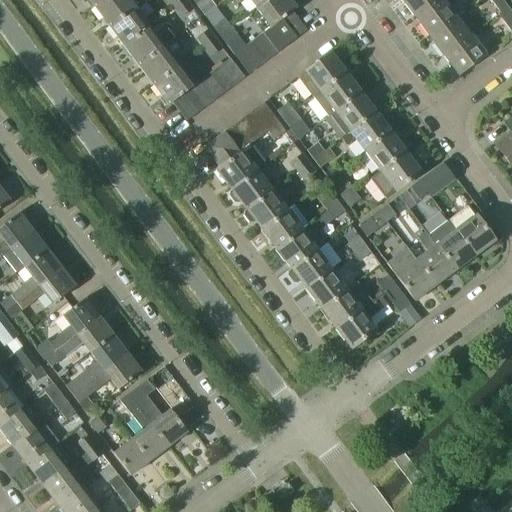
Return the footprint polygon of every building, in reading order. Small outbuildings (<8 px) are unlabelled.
[(134,7),(128,0),(102,0),(94,7),(109,26),(134,7)] [(183,0),(174,8),(182,18),(193,9),(185,0),(183,0)] [(290,0),(265,0),(256,7),(271,28),(273,26),(282,19),(292,12),(296,8),(290,0)] [(401,0),(413,16),(434,0),(401,0)] [(434,0),(413,16),(428,36),(455,16),(447,5),(454,0),(434,0)] [(490,0),(500,13),(508,7),(502,0),(490,0)] [(149,26),(134,7),(109,26),(123,46),(149,26)] [(511,12),(508,7),(500,13),(498,15),(511,33),(511,12)] [(292,12),(282,19),(297,38),(307,30),(292,12)] [(455,16),(428,36),(443,55),(470,35),(455,16)] [(224,18),(213,27),(219,35),(230,27),(224,18)] [(282,19),(273,26),(287,45),(297,38),(282,19)] [(167,30),(157,37),(149,26),(123,46),(138,65),(164,46),(164,47),(174,39),(167,30)] [(271,27),(263,33),(277,53),(287,45),(273,26),(271,28),(271,27)] [(230,27),(219,35),(225,44),(237,35),(230,27)] [(203,47),(215,38),(209,30),(197,39),(203,47)] [(263,33),(253,41),(267,60),(277,53),(263,33)] [(243,48),(245,46),(237,35),(225,44),(234,55),(243,48)] [(470,35),(443,55),(458,76),(485,56),(470,35)] [(221,46),(215,38),(203,47),(209,55),(221,46)] [(245,46),(243,48),(258,67),(267,60),(253,41),(245,46)] [(176,55),(173,58),(164,47),(164,46),(138,65),(153,85),(178,66),(179,67),(183,64),(176,55)] [(243,48),(234,55),(248,74),(258,67),(243,48)] [(304,72),(297,78),(312,98),(319,92),(345,73),(331,53),(330,53),(304,72)] [(230,58),(219,66),(234,86),(244,78),(230,58)] [(187,77),(179,67),(178,66),(153,85),(168,105),(172,103),(182,95),(191,88),(194,86),(197,83),(191,74),(187,77)] [(225,92),(234,86),(219,66),(210,73),(225,92)] [(215,100),(225,92),(210,73),(200,80),(215,100)] [(319,92),(334,112),(360,92),(345,73),(319,92)] [(200,80),(197,83),(194,86),(191,88),(206,107),(215,100),(200,80)] [(196,114),(206,107),(191,88),(182,95),(196,114)] [(339,139),(340,139),(349,132),(375,113),(360,92),(334,112),(329,116),(336,125),(334,133),(339,139)] [(186,121),(196,114),(182,95),(172,103),(186,121)] [(253,111),(267,131),(274,140),(285,132),(263,103),(253,111)] [(283,119),(294,111),(288,103),(276,111),(283,119)] [(267,131),(253,111),(243,118),(258,138),(267,131)] [(301,120),(294,111),(283,119),(290,128),(301,120)] [(346,147),(355,140),(364,152),(390,132),(375,113),(349,132),(340,139),(346,147)] [(243,118),(233,125),(249,145),(258,138),(243,118)] [(242,150),(249,145),(233,125),(225,132),(239,152),(242,150)] [(225,132),(214,140),(228,160),(239,152),(225,132)] [(364,152),(379,172),(405,152),(390,132),(364,152)] [(511,132),(495,146),(511,168),(511,132)] [(228,160),(214,140),(203,147),(218,168),(228,160)] [(313,159),(324,151),(317,143),(307,151),(313,159)] [(216,170),(231,190),(257,170),(264,165),(249,145),(242,150),(239,152),(228,160),(218,168),(216,169),(216,170)] [(330,159),(324,151),(313,159),(319,168),(330,159)] [(420,172),(405,152),(379,172),(370,179),(385,199),(394,192),(420,172)] [(296,172),(309,162),(302,153),(289,163),(296,172)] [(329,166),(325,169),(331,177),(336,174),(341,170),(335,161),(329,166)] [(316,172),(309,162),(296,172),(303,181),(316,172)] [(271,178),(266,182),(257,170),(231,190),(229,192),(228,196),(233,203),(237,204),(240,202),(246,210),(272,190),(277,186),(271,178)] [(430,172),(418,181),(423,188),(426,192),(435,186),(438,183),(435,179),(430,172)] [(418,198),(426,192),(423,188),(418,181),(409,188),(418,198)] [(343,199),(354,190),(348,182),(336,190),(343,199)] [(0,208),(9,201),(0,189),(0,208)] [(244,212),(243,216),(248,223),(252,224),(255,222),(261,229),(287,210),(272,190),(246,210),(244,212)] [(361,199),(354,190),(343,199),(349,208),(361,199)] [(327,211),(338,202),(331,194),(320,202),(327,211)] [(345,211),(338,202),(327,211),(333,219),(345,211)] [(387,204),(378,211),(386,222),(395,216),(387,204)] [(261,229),(275,249),(301,230),(308,225),(293,205),(287,210),(261,229)] [(378,211),(359,225),(367,236),(386,222),(378,211)] [(0,258),(3,256),(1,255),(32,232),(18,213),(0,227),(0,236),(3,241),(0,243),(0,258)] [(455,230),(474,256),(494,241),(475,215),(455,230)] [(435,245),(454,271),(474,256),(455,230),(448,221),(427,236),(434,245),(435,245)] [(316,237),(310,242),(301,230),(275,249),(290,269),(316,250),(317,250),(322,246),(316,237)] [(15,274),(24,267),(23,266),(46,249),(32,232),(1,255),(3,256),(15,274)] [(434,286),(454,271),(435,245),(434,245),(427,236),(424,232),(416,238),(425,252),(415,260),(434,286)] [(353,253),(364,244),(358,236),(347,244),(353,253)] [(370,253),(364,244),(353,253),(360,261),(370,253)] [(414,301),(434,286),(415,260),(406,248),(386,263),(414,301)] [(24,267),(31,277),(21,285),(22,287),(10,296),(15,302),(60,268),(46,249),(23,266),(24,267)] [(331,269),(317,250),(316,250),(290,269),(291,270),(288,272),(288,276),(293,283),(297,283),(299,281),(305,289),(331,269)] [(15,302),(4,311),(11,320),(22,312),(44,293),(52,304),(75,287),(74,286),(76,284),(68,274),(66,276),(60,268),(15,302)] [(331,269),(305,289),(320,309),(346,289),(331,269)] [(383,292),(394,284),(388,275),(377,284),(383,292)] [(346,289),(320,309),(335,328),(370,302),(356,282),(346,289)] [(376,329),(369,319),(391,303),(398,313),(410,304),(394,284),(383,292),(370,302),(335,328),(350,349),(367,336),(373,337),(374,331),(376,329)] [(0,305),(4,311),(15,302),(10,296),(0,303),(0,305)] [(48,345),(53,351),(98,317),(84,298),(61,316),(69,326),(55,337),(57,338),(48,345)] [(0,333),(10,325),(4,317),(0,319),(0,333)] [(98,317),(53,351),(44,359),(51,367),(82,343),(89,352),(112,335),(98,317)] [(6,345),(17,337),(18,336),(10,325),(0,333),(0,344),(3,347),(6,345)] [(126,353),(112,335),(89,352),(96,361),(65,386),(72,394),(103,370),(126,353)] [(47,343),(37,351),(43,360),(44,359),(53,351),(48,345),(47,343)] [(103,370),(72,394),(79,403),(87,397),(110,379),(118,389),(141,372),(126,353),(103,370)] [(32,356),(28,358),(22,363),(29,372),(38,364),(32,356)] [(46,374),(38,364),(29,372),(36,382),(46,374)] [(146,380),(127,394),(167,447),(187,432),(169,409),(161,416),(146,396),(154,390),(146,380)] [(58,410),(68,403),(53,384),(44,391),(58,410)] [(0,424),(18,410),(4,391),(0,393),(0,424)] [(167,447),(127,394),(119,400),(143,430),(131,439),(148,461),(167,447)] [(87,397),(79,403),(85,413),(94,407),(87,397)] [(68,403),(58,410),(66,420),(76,413),(68,403)] [(193,408),(180,418),(182,420),(184,423),(188,427),(188,428),(201,418),(193,408)] [(0,430),(12,446),(33,430),(18,410),(0,424),(0,430)] [(89,423),(97,434),(105,427),(97,417),(89,423)] [(27,466),(48,450),(33,430),(12,446),(27,466)] [(85,453),(95,445),(87,436),(78,443),(85,453)] [(130,476),(148,461),(131,439),(112,454),(130,476)] [(102,454),(95,445),(85,453),(92,462),(102,454)] [(42,485),(63,469),(48,450),(27,466),(42,485)] [(63,469),(42,485),(57,505),(78,489),(63,469)] [(115,491),(125,484),(117,474),(108,482),(115,491)] [(139,503),(125,484),(115,491),(130,511),(139,503)] [(293,492),(287,484),(275,493),(281,501),(293,492)] [(57,505),(62,511),(87,511),(93,508),(94,509),(99,505),(83,485),(78,489),(57,505)]
